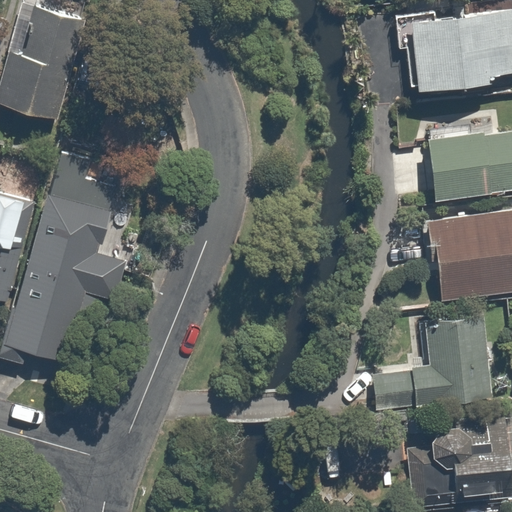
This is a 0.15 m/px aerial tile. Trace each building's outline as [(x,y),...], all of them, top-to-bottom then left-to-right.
[(0,96),(57,111),(84,9),(48,0),(19,0),(0,74),(0,96)] [(511,0),(435,0),(391,5),(395,43),(404,42),(408,82),(491,73),(490,65),(511,63),(511,0)] [(496,110),(427,117),(434,192),(511,184),(511,124),(498,126),(496,110)] [(0,293),(6,295),(24,228),(13,225),(22,189),(0,183),(0,293)] [(114,291),(125,253),(98,245),(110,203),(48,185),(4,336),(66,354),(87,283),(114,291)] [(511,199),(423,212),(427,240),(432,240),(440,297),(511,286),(511,199)] [(481,308),(424,313),(428,360),(371,365),(374,399),(488,390),(481,308)] [(511,446),(507,404),(399,417),(409,506),(511,493),(511,446)]
